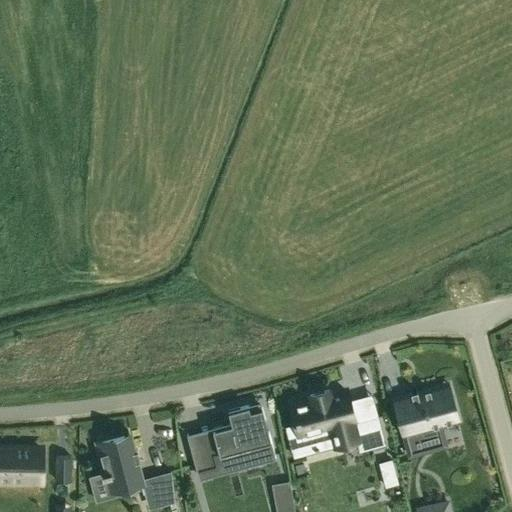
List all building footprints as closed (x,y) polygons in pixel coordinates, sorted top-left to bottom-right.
[(409,455),(424,451),(424,450),(419,432),(440,426),(458,421),(450,391),(448,383),(431,387),(417,391),(417,390),(416,390),(416,392),(412,393),(412,392),(410,392),(411,393),(394,397),(409,455)] [(311,398),(292,403),(302,439),(332,431),(336,445),(357,439),(360,450),(385,444),(377,417),(354,423),(345,389),(330,393),(329,390),(310,395),(311,398)] [(276,458),(268,431),(265,420),(262,407),(260,407),(260,409),(256,410),(250,412),(248,405),(228,411),(231,424),(212,429),(217,447),(192,454),(197,473),(199,472),(199,471),(218,466),(215,455),(245,447),(246,449),(244,450),(246,458),(248,457),(249,464),(249,465),(250,465),(250,464),(266,460),(266,461),(276,458)] [(134,450),(128,431),(127,431),(127,433),(101,440),(104,452),(101,453),(105,471),(102,472),(102,473),(105,472),(106,475),(111,491),(141,483),(141,484),(142,483),(136,461),(140,460),(140,459),(138,459),(136,451),(138,451),(137,449),(134,450)] [(41,448),(0,447),(0,479),(40,480),(41,448)] [(56,456),(55,481),(71,481),(71,457),(56,456)] [(391,460),(380,463),(386,486),(387,486),(386,483),(396,481),(397,483),(398,483),(391,460)] [(147,477),(155,506),(174,501),(170,470),(169,470),(169,471),(147,477)] [(277,505),(293,502),(294,511),(295,511),(290,480),(288,481),(288,482),(273,485),(277,505)] [(449,511),(447,502),(431,505),(418,508),(418,511),(449,511)]
